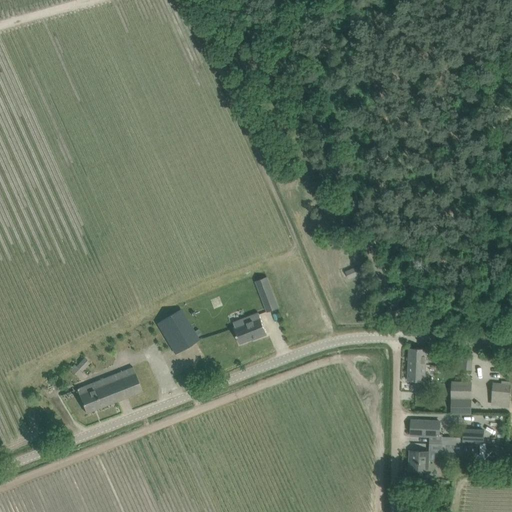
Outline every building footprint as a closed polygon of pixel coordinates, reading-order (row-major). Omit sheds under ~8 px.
[(345,272),(349,279),(359,275),(356,267),(345,272)] [(256,281),(267,312),(279,308),(267,277),(256,281)] [(199,340),(181,309),(157,324),(175,354),(199,340)] [(234,328),(240,344),(257,337),(258,338),(267,335),(259,313),(246,318),(248,322),(234,328)] [(409,349),(409,364),(426,365),(426,349),(409,349)] [(474,353),(463,352),(462,369),(472,370),(474,353)] [(80,362),(72,371),(77,376),(86,367),(80,362)] [(426,365),(409,364),(408,380),(416,381),(415,391),(425,392),(426,374),(425,374),(426,365)] [(77,389),(83,404),(86,413),(142,391),(133,367),(77,389)] [(453,383),(453,393),(453,397),(471,397),(471,393),(471,383),(453,383)] [(493,396),(510,398),(511,386),(494,384),(493,396)] [(430,444),(442,445),(442,444),(484,445),(484,429),(463,428),(463,437),(443,437),(443,435),(440,435),(441,421),(412,420),(411,436),(430,437),(430,444)] [(442,444),(442,445),(442,456),(462,457),(462,466),(476,467),(477,467),(483,467),(484,445),(442,444)] [(410,451),(409,471),(415,471),(415,478),(428,479),(428,472),(429,452),(410,451)]
